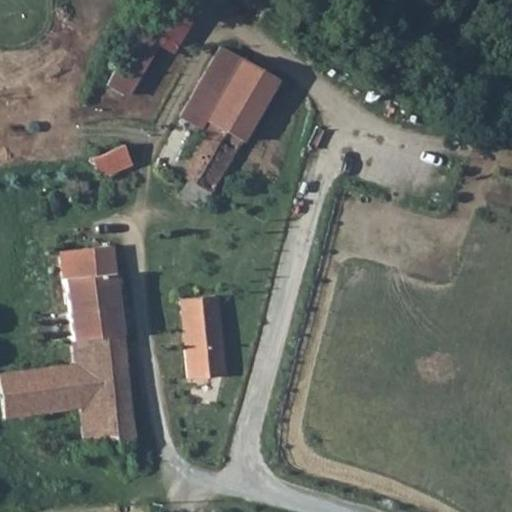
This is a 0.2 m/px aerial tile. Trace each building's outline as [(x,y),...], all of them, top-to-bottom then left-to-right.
[(138,34),(110,88),(132,99),(160,45),(138,34)] [(171,170),(183,178),(203,192),(269,78),(235,58),(171,170)] [(87,159),(94,177),(126,165),(119,146),(87,159)] [(87,190),(74,188),(72,202),(85,204),(87,190)] [(71,478),(133,477),(106,222),(89,224),(90,235),(68,237),(68,247),(56,249),(68,361),(0,367),(0,414),(74,406),(79,446),(67,447),(71,478)] [(218,374),(220,370),(218,370),(212,294),(175,297),(184,377),(218,374)]
